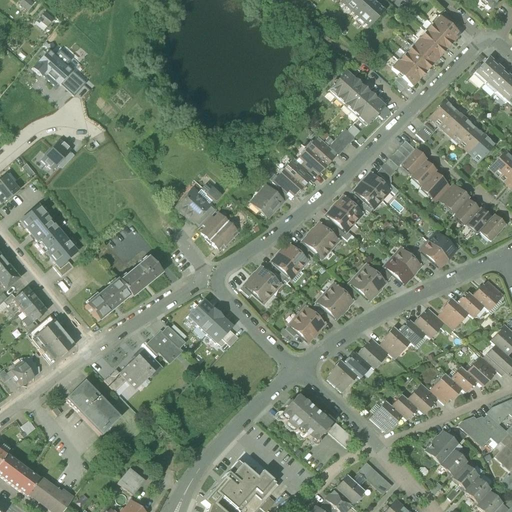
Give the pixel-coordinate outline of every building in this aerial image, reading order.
[(26,11),(30,8),(24,0),(23,0),(20,3),(26,11)] [(342,0),(340,2),(338,5),(366,30),(382,13),(370,2),(371,1),(370,0),(342,0)] [(497,0),(478,0),(485,6),(485,9),(487,11),(491,11),(493,8),(493,5),(497,0)] [(438,19),(446,26),(450,21),(442,14),(438,19)] [(34,24),(43,31),(51,22),(43,15),(34,24)] [(437,18),(431,26),(451,44),(458,36),(446,26),(438,19),(437,18)] [(444,51),(451,44),(431,26),(424,33),(444,51)] [(438,59),(444,51),(424,33),(417,40),(438,59)] [(431,66),(438,59),(417,40),(411,48),(431,66)] [(424,73),(431,66),(411,48),(404,55),(424,73)] [(58,51),(53,57),(64,68),(70,62),(58,51)] [(70,73),(64,68),(53,57),(47,52),(31,70),(40,78),(41,76),(43,74),(58,87),(59,86),(70,73)] [(418,81),(424,73),(404,55),(397,62),(418,81)] [(473,74),(484,84),(497,69),(486,60),(473,74)] [(78,69),(70,62),(64,68),(70,73),(71,72),(74,74),(78,69)] [(411,88),(418,81),(397,62),(391,70),(398,77),(407,85),(411,88)] [(508,79),(497,69),(484,84),(495,93),(508,79)] [(74,74),(71,72),(70,73),(59,86),(73,98),(85,84),(74,74)] [(327,92),(335,99),(352,80),(344,73),(327,92)] [(56,89),(58,87),(43,74),(41,76),(56,89)] [(472,76),(483,85),(484,84),(473,74),(472,76)] [(398,77),(394,81),(403,89),(407,85),(398,77)] [(511,95),(511,82),(508,79),(495,93),(505,103),(511,95)] [(335,99),(343,106),(360,87),(352,80),(335,99)] [(399,94),(403,89),(394,81),(390,85),(399,94)] [(483,85),(493,95),(495,93),(484,84),(483,85)] [(343,106),(350,113),(367,94),(360,87),(343,106)] [(21,88),(14,97),(24,106),(32,97),(21,88)] [(493,95),(504,104),(505,103),(495,93),(493,95)] [(350,113),(358,120),(375,100),(367,94),(350,113)] [(29,110),(24,106),(14,97),(12,95),(0,109),(0,116),(13,128),(29,110)] [(383,107),(375,100),(358,120),(366,127),(376,115),(383,107)] [(428,118),(439,127),(453,112),(442,102),(428,118)] [(376,115),(382,121),(389,113),(383,107),(376,115)] [(439,127),(448,136),(462,120),(453,112),(439,127)] [(472,129),(462,120),(448,136),(458,145),(472,129)] [(419,130),(428,138),(432,134),(423,126),(419,130)] [(346,133),(353,139),(358,133),(351,127),(346,133)] [(482,138),(472,129),(458,145),(468,153),(482,138)] [(415,135),(424,144),(428,138),(419,130),(415,135)] [(328,136),(323,131),(317,137),(322,142),(328,136)] [(344,131),(340,135),(349,144),(353,139),(346,133),(344,131)] [(340,135),(336,140),(345,148),(349,144),(340,135)] [(317,147),(321,142),(316,138),(312,142),(317,147)] [(492,147),(482,138),(468,153),(478,162),(492,147)] [(336,140),(332,144),(341,153),(345,148),(336,140)] [(52,172),(57,166),(69,153),(70,151),(58,141),(40,161),(52,172)] [(312,142),(305,150),(326,169),(329,165),(328,165),(332,160),(326,155),(317,147),(312,142)] [(326,155),(330,151),(328,148),(322,144),(321,142),(317,147),(326,155)] [(405,143),(401,147),(409,155),(412,152),(413,151),(405,143)] [(332,144),(328,148),(330,151),(336,156),(337,157),(341,153),(332,144)] [(401,147),(397,152),(405,159),(409,155),(401,147)] [(323,172),(326,169),(305,150),(298,157),(304,162),(312,170),(319,175),(322,171),(323,172)] [(326,155),(332,160),(336,156),(330,151),(326,155)] [(397,152),(393,156),(401,164),(405,159),(397,152)] [(400,166),(411,176),(422,164),(424,162),(412,152),(409,155),(405,159),(401,164),(400,166)] [(73,156),(69,153),(57,166),(61,170),(73,156)] [(488,169),(498,178),(511,162),(502,154),(488,169)] [(393,156),(389,161),(397,168),(400,166),(401,164),(393,156)] [(304,162),(298,157),(294,162),(297,164),(300,166),(304,162)] [(297,164),(294,162),(292,160),(288,165),(293,169),(297,164)] [(30,161),(26,165),(33,174),(38,170),(30,161)] [(389,161),(385,165),(393,173),(397,168),(389,161)] [(304,162),(300,166),(306,172),(308,174),(312,170),(304,162)] [(511,182),(511,162),(498,178),(508,187),(511,182)] [(288,164),(281,172),(302,190),(305,187),(304,187),(308,182),(302,177),(293,169),(288,165),(288,164)] [(302,177),(306,172),(300,166),(297,164),(293,169),(302,177)] [(434,174),(422,164),(411,176),(410,177),(421,187),(432,175),(434,174)] [(21,169),(29,179),(34,175),(33,174),(26,165),(21,169)] [(385,165),(381,170),(389,177),(393,173),(385,165)] [(377,174),(383,180),(385,182),(389,177),(381,170),(377,174)] [(299,194),(302,190),(281,172),(276,178),(275,179),(280,184),(289,192),(294,197),(298,193),(299,194)] [(275,179),(276,178),(270,173),(265,178),(271,183),(275,179)] [(11,186),(11,185),(16,182),(9,174),(4,178),(11,186)] [(370,175),(361,184),(379,200),(387,191),(379,184),(370,175)] [(443,185),(432,175),(421,187),(420,189),(431,199),(443,185)] [(0,181),(0,204),(1,206),(17,192),(11,185),(11,186),(4,178),(0,181)] [(271,183),(276,188),(280,184),(275,179),(271,183)] [(392,188),(385,182),(383,180),(379,184),(387,191),(388,192),(392,188)] [(276,188),(278,190),(285,196),(289,192),(280,184),(276,188)] [(371,209),(379,200),(361,184),(354,193),(363,202),(371,209)] [(436,203),(438,200),(448,189),(443,185),(431,199),(436,203)] [(204,186),(196,195),(208,206),(211,203),(213,204),(219,197),(211,189),(209,191),(204,186)] [(259,212),(266,219),(274,210),(277,206),(278,207),(280,207),(283,204),(273,195),(264,187),(258,193),(259,194),(258,196),(252,202),(260,210),(259,212)] [(451,187),(448,189),(438,200),(442,204),(455,191),(451,187)] [(287,198),(285,196),(278,190),(273,195),(283,204),(287,198)] [(193,223),(208,206),(196,195),(192,191),(176,209),(188,219),(193,223)] [(442,204),(454,215),(465,203),(466,201),(455,191),(442,204)] [(285,196),(287,198),(290,201),(294,197),(289,192),(285,196)] [(342,199),(334,208),(352,224),(360,215),(352,208),(342,199)] [(250,204),(259,212),(260,210),(252,202),(250,204)] [(363,202),(359,206),(365,211),(368,214),(372,210),(371,209),(363,202)] [(361,216),(365,211),(359,206),(356,203),(352,208),(360,215),(361,216)] [(476,213),(465,203),(454,215),(452,216),(464,226),(465,225),(476,213)] [(199,228),(202,225),(210,217),(215,212),(208,206),(193,223),(199,228)] [(37,207),(19,222),(37,243),(34,245),(42,256),(45,253),(55,265),(62,259),(64,262),(66,261),(70,257),(68,255),(74,251),(37,207)] [(344,233),(352,224),(334,208),(326,217),(336,225),(344,233)] [(478,211),(476,213),(465,225),(476,235),(479,232),(489,221),(478,211)] [(219,216),(215,212),(210,217),(215,221),(219,216)] [(205,240),(207,243),(227,223),(219,216),(215,221),(206,230),(201,235),(205,240)] [(215,221),(210,217),(202,225),(206,230),(215,221)] [(491,218),(489,221),(479,232),(490,242),(503,228),(491,218)] [(234,230),(227,223),(207,243),(210,246),(211,245),(216,249),(221,243),(229,235),(234,230)] [(196,231),(201,235),(206,230),(202,225),(199,228),(196,231)] [(336,225),(332,230),(341,238),(345,233),(344,233),(336,225)] [(318,226),(310,235),(328,251),(336,242),(328,234),(318,226)] [(229,235),(234,239),(239,234),(234,230),(229,235)] [(337,242),(341,238),(332,230),(328,234),(336,242),(337,242)] [(341,238),(345,242),(349,238),(345,233),(341,238)] [(221,243),(226,248),(234,239),(229,235),(221,243)] [(320,259),(328,251),(310,235),(302,243),(310,250),(320,259)] [(435,235),(427,244),(445,260),(453,251),(446,244),(435,235)] [(453,251),(455,252),(459,248),(453,243),(451,241),(450,240),(446,244),(453,251)] [(297,247),(301,251),(306,255),(310,250),(302,243),(301,242),(297,247)] [(220,253),(226,248),(221,243),(216,249),(220,253)] [(437,268),(445,260),(427,244),(420,252),(428,259),(437,268)] [(287,246),(279,255),(297,271),(305,262),(297,255),(287,246)] [(310,259),(306,255),(301,251),(297,255),(305,262),(306,263),(310,259)] [(400,251),(392,260),(410,276),(418,267),(411,261),(400,251)] [(419,251),(414,256),(423,264),(428,259),(420,252),(419,251)] [(289,280),(297,271),(279,255),(271,264),(281,273),(289,280)] [(419,269),(423,264),(414,256),(411,261),(418,267),(419,269)] [(55,265),(52,268),(61,279),(73,269),(66,261),(64,262),(62,259),(55,265)] [(147,259),(118,284),(129,297),(130,299),(160,275),(147,259)] [(402,285),(410,276),(392,260),(384,269),(392,276),(402,285)] [(18,280),(8,267),(0,273),(0,285),(4,291),(18,280)] [(365,268),(357,277),(375,293),(383,284),(376,277),(365,268)] [(379,273),(380,273),(388,281),(392,276),(384,269),(384,268),(379,273)] [(260,269),(252,279),(270,295),(278,285),(271,279),(260,269)] [(289,280),(290,281),(294,284),(302,275),(297,271),(289,280)] [(281,273),(277,277),(283,282),(286,285),(290,281),(289,280),(281,273)] [(389,281),(388,281),(380,273),(376,277),(383,284),(385,285),(389,281)] [(279,286),(283,282),(277,277),(274,274),(271,279),(278,285),(279,286)] [(367,302),(375,293),(357,277),(349,286),(357,293),(367,302)] [(262,303),(270,295),(252,279),(244,287),(252,294),(262,303)] [(97,324),(129,297),(118,284),(116,281),(84,307),(97,324)] [(482,287),(495,300),(499,295),(486,283),(482,287)] [(344,289),(347,291),(353,297),(357,293),(349,286),(348,285),(344,289)] [(239,290),(248,298),(252,294),(244,287),(243,286),(239,290)] [(332,286),(324,295),(342,311),(350,302),(343,296),(332,286)] [(482,287),(471,299),(479,307),(484,312),(495,300),(482,287)] [(12,302),(21,313),(35,301),(26,290),(15,299),(11,302),(12,302)] [(356,299),(353,297),(347,291),(343,296),(350,302),(352,304),(356,299)] [(3,303),(7,307),(12,302),(11,302),(15,299),(11,295),(7,299),(3,303)] [(270,295),(262,303),(267,308),(275,299),(270,295)] [(334,320),(342,311),(324,295),(316,304),(324,311),(334,320)] [(472,315),(479,307),(471,299),(466,295),(455,306),(464,314),(469,319),(472,315)] [(495,300),(484,312),(485,313),(490,316),(501,304),(495,300)] [(35,301),(21,313),(25,319),(30,325),(34,321),(45,313),(35,301)] [(202,301),(186,318),(188,321),(195,328),(212,310),(202,301)] [(453,326),(464,314),(455,306),(450,302),(440,314),(453,326)] [(316,303),(311,308),(316,312),(320,316),(324,311),(316,304),(316,303)] [(313,316),(316,312),(311,308),(307,304),(304,308),(305,309),(313,316)] [(478,320),(485,313),(484,312),(479,307),(472,315),(478,320)] [(305,309),(296,318),(314,334),(322,325),(313,316),(305,309)] [(212,310),(195,328),(205,336),(221,319),(212,310)] [(436,327),(440,323),(435,319),(427,311),(423,315),(436,327)] [(440,314),(435,319),(440,323),(447,329),(449,331),(453,326),(440,314)] [(423,315),(412,327),(421,335),(426,339),(436,327),(423,315)] [(44,353),(53,363),(73,347),(64,336),(54,324),(48,317),(38,326),(29,333),(28,334),(34,341),(31,343),(41,356),(44,353)] [(306,343),(314,334),(296,318),(289,327),(297,334),(306,343)] [(25,329),(30,325),(25,319),(20,323),(25,329)] [(221,319),(205,336),(215,346),(216,344),(228,331),(231,328),(221,319)] [(30,325),(25,329),(29,333),(38,326),(34,321),(30,325)] [(191,332),(192,331),(195,328),(188,321),(184,326),(191,332)] [(411,346),(421,335),(412,327),(407,323),(397,334),(406,343),(410,347),(411,346)] [(440,323),(436,327),(443,333),(447,329),(440,323)] [(172,326),(168,330),(182,342),(186,338),(172,326)] [(288,326),(284,330),(293,338),(297,334),(289,327),(288,326)] [(161,334),(178,350),(184,344),(182,342),(168,330),(166,328),(161,334)] [(202,340),(205,336),(195,328),(192,331),(202,340)] [(501,333),(511,342),(511,334),(505,328),(501,333)] [(289,342),(293,338),(284,330),(281,334),(289,342)] [(233,335),(228,331),(216,344),(220,349),(225,344),(233,335)] [(395,355),(406,343),(397,334),(392,331),(381,343),(395,355)] [(159,332),(145,345),(145,346),(149,350),(152,350),(152,353),(153,354),(157,354),(157,355),(168,366),(181,353),(178,350),(161,334),(159,332)] [(491,345),(495,348),(504,357),(511,347),(511,342),(501,333),(491,345)] [(237,339),(233,335),(225,344),(229,348),(237,339)] [(416,350),(426,339),(421,335),(411,346),(416,350)] [(380,358),(384,353),(377,347),(371,341),(367,346),(380,358)] [(381,343),(377,347),(384,353),(391,359),(395,355),(381,343)] [(155,356),(157,355),(157,354),(153,354),(152,353),(152,350),(149,350),(145,346),(145,345),(144,344),(140,349),(141,350),(141,349),(152,360),(155,356)] [(367,346),(356,358),(366,367),(369,370),(380,358),(367,346)] [(511,365),(511,364),(504,357),(495,348),(487,357),(505,373),(511,365)] [(127,377),(135,385),(146,374),(149,377),(151,379),(161,369),(152,360),(141,349),(141,350),(135,355),(137,356),(118,375),(123,380),(127,377)] [(356,379),(366,367),(356,358),(353,355),(342,367),(353,376),(356,379)] [(487,357),(483,361),(494,372),(501,378),(505,373),(487,357)] [(21,364),(32,379),(39,374),(38,368),(35,368),(35,363),(32,363),(31,358),(18,360),(21,364)] [(490,376),(494,372),(483,361),(481,360),(477,364),(490,376)] [(10,372),(21,387),(32,379),(21,364),(10,372)] [(342,388),(353,376),(342,367),(340,364),(329,376),(330,377),(342,388)] [(477,364),(466,376),(474,383),(480,388),(490,376),(477,364)] [(199,375),(191,367),(187,372),(195,380),(199,375)] [(0,373),(0,379),(4,384),(10,380),(3,371),(0,373)] [(103,382),(112,391),(123,380),(118,375),(114,371),(103,382)] [(464,395),(474,383),(466,376),(461,371),(450,383),(458,390),(464,395)] [(123,380),(129,387),(134,392),(149,377),(146,374),(135,385),(127,377),(123,380)] [(331,388),(337,394),(342,388),(330,377),(325,382),(331,388)] [(448,402),(458,390),(450,383),(445,378),(434,390),(448,402)] [(129,387),(123,380),(112,391),(118,397),(129,387)] [(64,400),(100,437),(118,419),(83,382),(64,400)] [(431,404),(435,399),(430,394),(422,387),(418,392),(431,404)] [(434,390),(430,394),(435,399),(443,406),(448,402),(434,390)] [(418,392),(407,404),(415,411),(420,416),(431,404),(418,392)] [(302,435),(313,444),(324,432),(331,423),(320,414),(318,417),(295,397),(277,418),(300,438),(302,435)] [(405,423),(415,411),(407,404),(402,399),(391,410),(399,418),(405,423)] [(511,418),(511,424),(505,433),(507,435),(511,438),(511,401),(507,406),(505,404),(490,410),(490,411),(498,418),(501,422),(508,415),(511,418)] [(369,412),(375,417),(381,411),(375,405),(369,412)] [(388,430),(399,418),(391,410),(386,405),(381,411),(375,417),(388,430)] [(55,416),(56,417),(60,414),(56,408),(51,411),(55,416)] [(486,416),(494,423),(498,418),(490,411),(486,416)] [(497,426),(494,423),(486,416),(483,420),(482,420),(494,430),(497,426)] [(369,423),(383,436),(388,430),(375,417),(369,423)] [(497,446),(499,443),(507,435),(505,433),(497,426),(494,430),(482,420),(483,420),(481,419),(477,421),(476,422),(472,418),(461,423),(457,427),(468,437),(481,449),(485,444),(489,439),(497,446)] [(20,428),(26,436),(34,430),(28,422),(20,428)] [(324,432),(345,450),(353,441),(332,422),(331,423),(324,432)] [(439,466),(451,452),(456,446),(441,433),(424,452),(439,466)] [(511,438),(507,435),(499,443),(504,448),(499,453),(494,459),(501,465),(503,463),(511,470),(500,482),(508,490),(511,485),(511,438)] [(494,448),(497,446),(489,439),(485,444),(492,451),(494,448)] [(497,446),(494,448),(499,453),(504,448),(499,443),(497,446)] [(458,445),(456,446),(451,452),(455,455),(461,448),(458,445)] [(438,466),(452,478),(463,465),(465,464),(455,455),(451,452),(439,466),(438,466)] [(27,495),(50,511),(62,511),(70,502),(39,479),(38,481),(4,456),(0,461),(0,478),(25,497),(27,495)] [(236,462),(226,474),(229,478),(240,466),(236,462)] [(357,474),(362,478),(370,469),(364,465),(356,473),(357,474)] [(451,480),(464,492),(476,479),(477,477),(471,472),(463,465),(452,478),(451,480)] [(220,499),(234,511),(252,491),(255,494),(258,496),(271,482),(260,473),(255,479),(240,466),(229,478),(226,474),(221,479),(225,482),(215,494),(220,499)] [(471,472),(477,477),(482,472),(476,467),(471,472)] [(365,481),(366,482),(374,474),(370,469),(362,478),(365,481)] [(116,485),(131,497),(144,483),(129,470),(116,485)] [(362,478),(357,474),(350,482),(358,488),(365,481),(362,478)] [(366,482),(371,486),(379,477),(374,474),(366,482)] [(361,491),(358,488),(350,482),(346,477),(333,491),(334,492),(349,505),(361,491)] [(371,486),(375,490),(383,482),(379,477),(371,486)] [(221,479),(211,491),(215,494),(225,482),(221,479)] [(463,493),(476,505),(486,494),(489,491),(476,479),(464,492),(463,493)] [(258,496),(255,494),(239,511),(255,511),(277,487),(271,482),(258,496)] [(390,488),(383,482),(375,490),(382,496),(390,488)] [(428,491),(434,496),(441,488),(436,483),(428,491)] [(446,499),(450,502),(457,494),(453,490),(446,499)] [(220,511),(213,506),(220,499),(215,494),(211,491),(201,503),(206,508),(204,511),(220,511)] [(234,511),(239,511),(255,494),(252,491),(234,511)] [(335,511),(342,511),(343,511),(345,511),(350,506),(349,505),(334,492),(333,491),(327,498),(327,500),(325,502),(335,511)] [(493,499),(486,494),(476,505),(474,507),(479,511),(494,511),(501,505),(494,498),(493,499)] [(260,509),(263,511),(266,511),(274,503),(268,498),(265,501),(266,502),(260,509)] [(321,507),(326,511),(335,511),(325,502),(321,507)] [(385,511),(405,511),(394,502),(385,511)] [(142,511),(132,503),(124,511),(142,511)]
